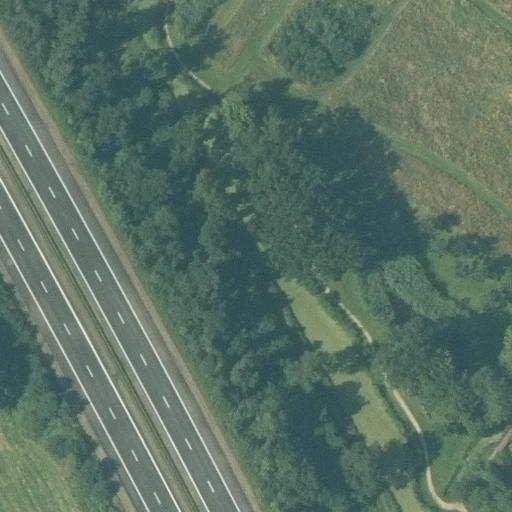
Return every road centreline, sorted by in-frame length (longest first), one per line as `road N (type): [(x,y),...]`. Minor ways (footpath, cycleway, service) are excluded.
road 1 (track): [(102,0),(371,479),(381,511)]
road 2 (trunk): [(221,511),(0,94)]
road 3 (trunk): [(0,211),(162,511)]
